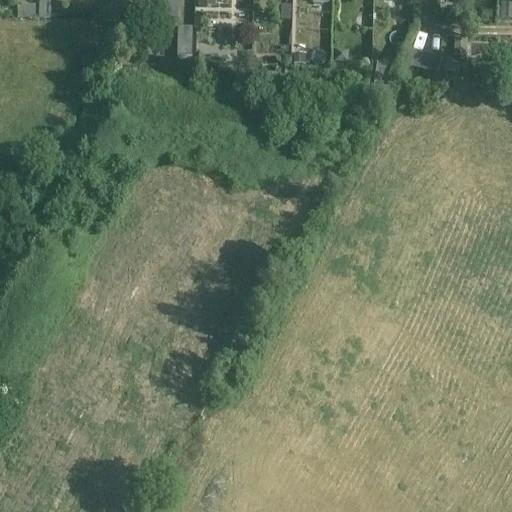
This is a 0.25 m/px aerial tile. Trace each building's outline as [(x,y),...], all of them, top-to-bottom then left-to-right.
[(35,0),(36,10),(66,11),(66,0),(35,0)] [(121,0),(121,19),(165,20),(165,25),(177,25),(176,0),(121,0)] [(197,0),(198,9),(215,10),(214,0),(197,0)] [(17,6),(17,19),(34,20),(35,7),(17,6)] [(199,19),(198,41),(212,41),(213,20),(199,19)] [(222,34),(234,67),(250,61),(237,28),(222,34)] [(176,59),(191,59),(192,31),(177,30),(176,59)] [(454,41),(453,57),(466,58),(466,41),(454,41)] [(375,65),(370,102),(377,103),(392,67),(375,65)]
